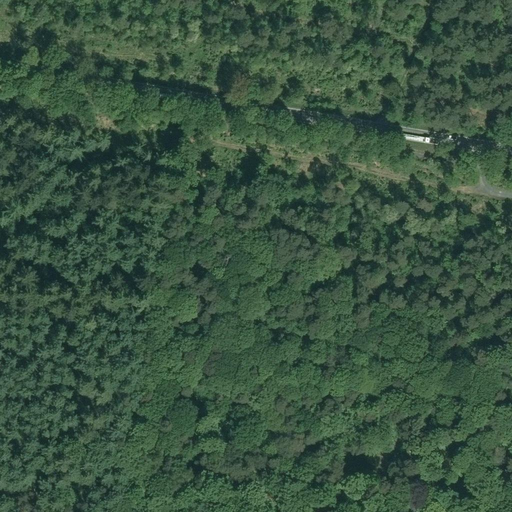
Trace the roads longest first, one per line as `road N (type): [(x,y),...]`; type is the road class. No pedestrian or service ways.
road 1 (secondary): [(511,152),(0,68)]
road 2 (track): [(126,511),(189,114)]
